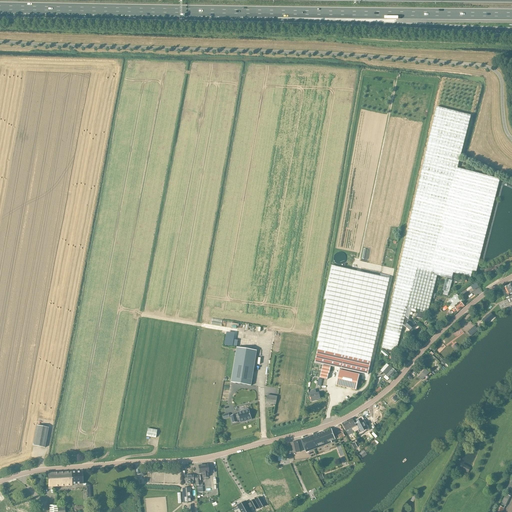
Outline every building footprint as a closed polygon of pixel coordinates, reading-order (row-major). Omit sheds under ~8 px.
[(392,304),(382,348),(396,351),(403,324),(407,308),(411,309),(416,310),(421,311),(427,313),(437,275),(446,278),(452,279),(453,273),(471,277),(472,271),(476,272),(500,179),(458,168),(457,168),(467,132),(467,130),(471,115),(437,106),(407,235),(392,304)] [(324,300),(313,363),(368,375),(382,313),(389,279),(332,266),(324,300)] [(511,287),(511,284),(504,287),(505,289),(502,290),(506,298),(509,296),(510,299),(511,299),(511,287)] [(456,294),(447,302),(452,308),(454,307),(458,311),(464,306),(463,306),(465,304),(462,301),(456,294)] [(407,308),(403,324),(405,326),(410,331),(414,327),(412,325),(413,324),(408,319),(410,310),(411,309),(407,308)] [(482,320),(486,324),(493,317),(490,313),(482,320)] [(237,347),(231,383),(251,386),(257,351),(237,347)] [(323,365),(320,378),(327,379),(328,373),(329,373),(329,374),(331,367),(323,365)] [(389,366),(383,373),(386,375),(385,375),(390,379),(396,372),(389,366)] [(418,377),(422,380),(429,373),(425,369),(418,377)] [(339,370),(336,385),(356,390),(359,375),(339,370)] [(311,393),(308,394),(310,398),(311,398),(312,402),(316,400),(316,399),(320,398),(319,396),(318,393),(316,394),(315,390),(311,391),(311,393)] [(276,404),(277,397),(267,395),(266,402),(276,404)] [(248,410),(248,409),(241,410),(242,412),(237,413),(238,415),(236,416),(235,414),(231,416),(233,423),(237,422),(237,421),(239,420),(240,422),(252,419),(250,413),(251,413),(250,411),(249,411),(249,410),(248,410)] [(352,418),(348,420),(350,425),(352,429),(351,429),(353,431),(353,432),(359,429),(361,432),(367,429),(365,425),(364,423),(362,419),(356,422),(356,423),(355,424),(352,418)] [(348,420),(342,424),(349,436),(354,433),(353,432),(353,431),(351,429),(352,429),(350,425),(348,420)] [(45,448),(48,428),(37,426),(33,446),(45,448)] [(155,438),(157,430),(148,429),(146,436),(155,438)] [(331,441),(335,440),(331,429),(323,432),(301,440),(306,453),(332,443),(331,441)] [(300,452),(298,441),(290,443),(292,454),(300,452)] [(208,473),(208,465),(199,466),(199,474),(202,473),(203,478),(208,477),(208,473)] [(83,484),(82,471),(71,472),(48,473),(48,487),(72,486),(72,484),(83,484)] [(194,482),(193,476),(185,476),(185,482),(185,484),(193,484),(193,482),(194,482)] [(499,506),(495,511),(502,511),(510,496),(506,494),(501,504),(500,506),(500,505),(499,506)] [(266,506),(261,497),(256,500),(260,508),(266,506)] [(246,501),(239,505),(242,511),(251,511),(249,508),(252,506),(254,510),(258,508),(254,500),(250,502),(251,504),(248,506),(246,501)]
